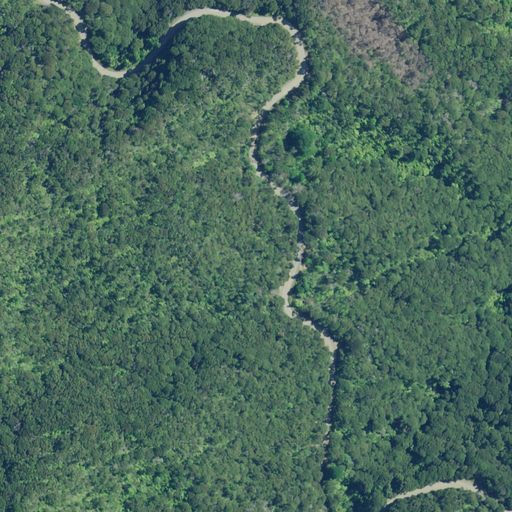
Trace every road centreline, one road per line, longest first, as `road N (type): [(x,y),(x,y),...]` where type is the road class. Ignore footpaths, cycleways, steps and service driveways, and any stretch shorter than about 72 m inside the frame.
road 1 (unclassified): [(65,0),(81,14),(102,59),(131,69),(187,11),(288,22),(310,60),(294,87),(269,106),(256,153),(300,206),(307,250),(299,314),(324,327),(339,352),(327,491),(337,511)]
road 2 (unclassified): [(384,511),(399,495),(448,482),(474,485),(511,508)]
